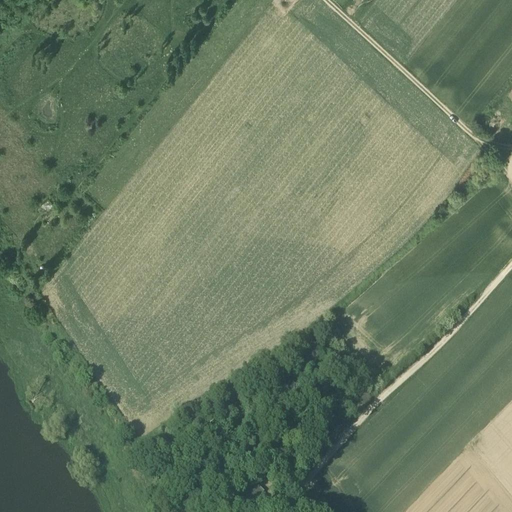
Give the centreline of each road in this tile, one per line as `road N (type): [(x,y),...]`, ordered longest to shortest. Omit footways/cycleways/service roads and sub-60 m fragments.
road 1 (track): [(295,495),(511,266)]
road 2 (track): [(476,139),(324,0)]
